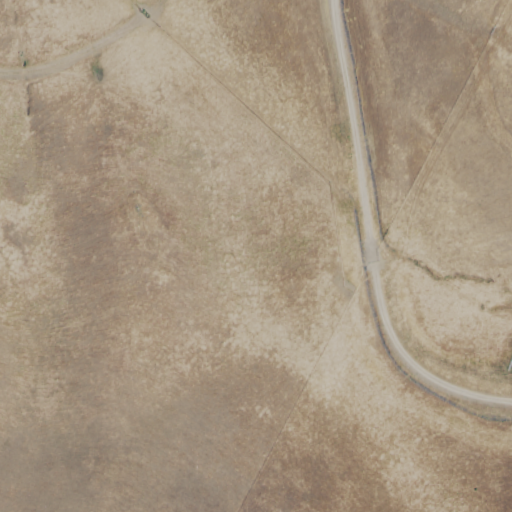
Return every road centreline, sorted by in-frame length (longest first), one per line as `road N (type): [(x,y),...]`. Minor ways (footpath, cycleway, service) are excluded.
road 1 (track): [(511,411),(474,409),(419,389),(382,359),(363,302),(319,0)]
road 2 (track): [(150,0),(144,16),(75,59),(41,75),(0,78)]
